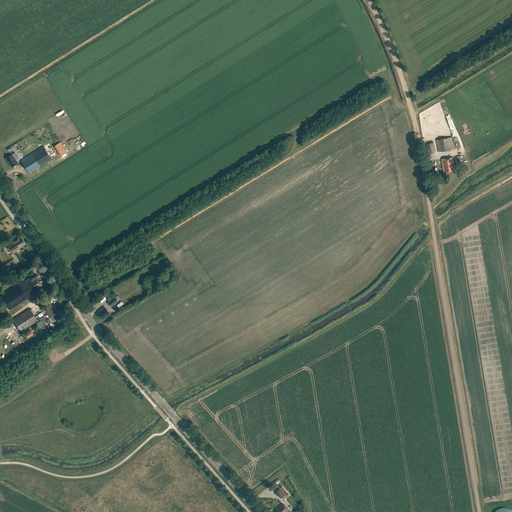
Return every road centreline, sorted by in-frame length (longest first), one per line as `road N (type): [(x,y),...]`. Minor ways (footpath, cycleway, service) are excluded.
road 1 (secondary): [(259,511),(98,330),(0,185)]
road 2 (unclassified): [(479,511),(411,114)]
road 3 (track): [(511,54),(411,114),(368,0)]
